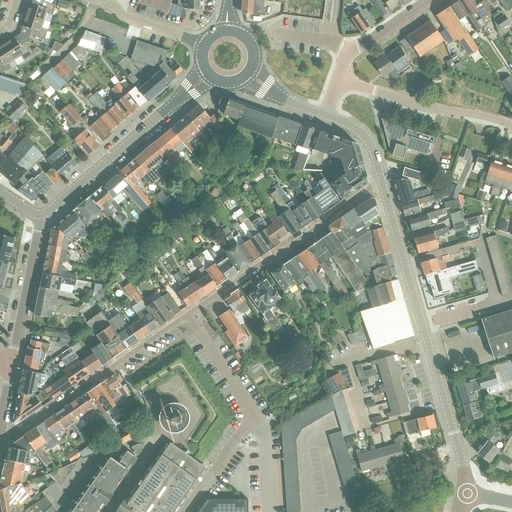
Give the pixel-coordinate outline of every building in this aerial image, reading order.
[(28,8),(25,14),(44,21),(51,23),(56,5),(41,0),(39,6),(30,3),(28,8)] [(138,0),(138,4),(184,19),(185,10),(203,11),(203,0),(138,0)] [(264,0),(242,0),(242,14),(265,17),(266,10),(263,9),(264,0)] [(404,3),(404,2),(406,0),(383,0),(391,11),(398,6),(399,7),(404,3)] [(460,0),(461,0),(470,13),(471,15),(481,29),(486,25),(484,22),(492,16),(484,0),(460,0)] [(511,0),(509,0),(508,1),(507,0),(490,0),(492,3),(497,0),(498,0),(507,12),(511,8),(511,0)] [(374,4),(382,17),(387,13),(379,1),(374,4)] [(459,1),(450,7),(459,21),(463,27),(469,23),(476,32),(481,29),(470,13),(468,15),(459,1)] [(376,23),(366,9),(363,11),(359,6),(348,14),(362,33),(376,23)] [(459,21),(450,7),(437,16),(445,29),(454,41),(457,39),(469,56),(478,49),(459,21)] [(44,21),(25,14),(23,21),(24,21),(22,26),(32,29),(30,35),(45,40),(48,30),(42,28),(44,21)] [(495,22),(497,28),(501,36),(505,34),(502,29),(510,24),(504,16),(495,22)] [(415,50),(420,57),(444,41),(430,21),(401,41),(410,54),(415,50)] [(449,45),(454,41),(445,29),(440,32),(449,45)] [(86,31),(78,46),(85,49),(99,52),(103,50),(103,49),(105,38),(86,31)] [(58,37),(54,44),(62,48),(66,42),(58,37)] [(10,40),(4,43),(15,60),(21,56),(25,62),(33,56),(25,43),(20,46),(14,38),(10,40)] [(112,40),(105,38),(103,49),(110,50),(112,40)] [(132,73),(127,77),(149,102),(173,81),(177,78),(164,63),(168,51),(137,41),(131,60),(155,68),(146,75),(150,79),(143,86),(132,73)] [(15,60),(4,43),(0,45),(0,71),(2,74),(11,68),(8,64),(15,60)] [(85,49),(78,46),(72,51),(79,60),(88,53),(85,49)] [(374,64),(380,72),(383,77),(389,73),(395,81),(401,78),(397,73),(410,65),(400,46),(386,56),(374,64)] [(63,60),(73,72),(80,65),(70,54),(63,60)] [(445,62),(450,71),(456,68),(452,59),(445,62)] [(53,69),(62,79),(71,70),(62,61),(53,69)] [(178,75),(183,70),(178,65),(172,69),(178,75)] [(62,79),(53,69),(52,68),(44,76),(52,85),(57,91),(66,83),(62,79)] [(495,73),(501,83),(506,79),(499,70),(495,73)] [(0,75),(0,90),(15,95),(16,93),(22,95),(26,84),(0,75)] [(39,81),(47,90),(52,85),(44,76),(39,81)] [(501,83),(510,96),(511,94),(511,78),(510,76),(506,79),(501,83)] [(111,80),(116,87),(136,110),(140,107),(141,108),(145,105),(144,103),(145,103),(134,89),(129,94),(115,77),(111,80)] [(411,87),(415,92),(422,87),(419,82),(411,87)] [(136,110),(116,87),(112,90),(119,98),(121,96),(123,98),(116,104),(127,117),(129,117),(132,115),(132,113),(136,110)] [(97,93),(94,96),(116,127),(121,123),(122,123),(125,121),(125,119),(127,117),(116,104),(111,99),(107,103),(97,93)] [(94,96),(89,99),(95,107),(96,106),(100,110),(95,114),(100,119),(99,119),(110,132),(113,130),(114,130),(117,128),(116,127),(94,96)] [(240,120),(246,105),(230,99),(222,96),(218,106),(220,106),(218,111),(219,113),(222,114),(221,116),(226,118),(227,116),(240,120)] [(19,101),(6,114),(13,122),(27,109),(19,101)] [(81,118),(74,111),(70,105),(61,112),(73,125),(71,127),(77,134),(78,133),(79,135),(74,140),(88,156),(100,145),(86,130),(85,131),(78,122),(81,118)] [(200,105),(186,116),(198,130),(202,135),(213,126),(219,132),(223,128),(221,124),(214,114),(211,117),(200,105)] [(272,137),(279,116),(246,105),(240,120),(237,127),(267,137),(264,146),(269,148),(272,137)] [(110,132),(99,119),(93,124),(86,116),(83,119),(103,142),(112,134),(110,132)] [(186,116),(172,129),(182,142),(183,143),(198,130),(186,116)] [(302,126),(303,126),(303,125),(279,116),(272,137),(295,145),(302,126)] [(384,129),(389,148),(394,150),(392,155),(404,159),(407,149),(427,155),(430,144),(432,145),(434,138),(413,131),(414,129),(381,119),(382,120),(388,122),(389,126),(384,127),(384,129)] [(302,126),(295,145),(297,146),(295,152),(300,153),(294,170),(303,170),(310,149),(317,131),(316,131),(315,130),(314,129),(310,127),(308,128),(303,126),(302,126)] [(172,129),(156,142),(165,153),(167,155),(169,158),(176,152),(177,154),(186,146),(183,143),(182,142),(172,129)] [(317,131),(310,149),(312,149),(312,148),(312,146),(344,157),(347,169),(345,170),(345,169),(344,169),(345,174),(331,184),(342,200),(350,195),(352,194),(355,192),(369,183),(365,172),(364,172),(362,166),(364,165),(357,144),(346,140),(346,141),(340,138),(328,134),(318,131),(318,130),(317,130),(317,131)] [(0,149),(0,173),(3,176),(15,161),(11,157),(10,156),(8,158),(1,152),(2,150),(4,151),(12,142),(8,139),(0,149)] [(11,157),(15,161),(27,171),(44,157),(27,139),(11,157)] [(156,142),(135,160),(154,183),(169,169),(178,179),(183,175),(169,158),(164,163),(162,160),(167,155),(165,153),(156,142)] [(51,157),(47,160),(52,166),(53,168),(62,178),(78,164),(68,152),(62,147),(51,157)] [(169,158),(183,175),(181,172),(188,166),(177,154),(176,152),(169,158)] [(489,157),(480,153),(473,171),(483,175),(489,157)] [(135,160),(129,165),(140,179),(148,188),(154,183),(135,160)] [(14,186),(19,180),(22,176),(27,171),(15,161),(3,176),(14,186)] [(490,195),(494,196),(504,165),(497,162),(496,163),(491,162),(485,183),(493,186),(490,195)] [(148,207),(152,204),(148,199),(135,183),(140,179),(129,165),(120,173),(130,185),(132,188),(148,206),(148,207)] [(511,183),(511,168),(511,167),(504,165),(494,196),(498,198),(501,188),(510,191),(511,183)] [(53,168),(45,174),(54,184),(55,185),(62,178),(53,168)] [(421,173),(405,168),(403,176),(419,181),(421,173)] [(32,178),(28,182),(41,196),(44,192),(46,192),(49,190),(49,188),(54,184),(45,174),(43,171),(39,175),(39,176),(34,180),(32,178)] [(113,199),(130,185),(120,173),(103,187),(113,199)] [(324,190),(320,193),(317,195),(310,186),(307,188),(307,190),(324,213),(341,202),(325,178),(324,178),(321,173),(315,177),(324,190)] [(22,176),(19,180),(24,185),(17,191),(31,201),(36,201),(41,197),(41,196),(28,182),(22,176)] [(312,221),(324,213),(307,190),(304,192),(303,191),(305,190),(296,176),(289,181),(297,193),(296,194),(302,204),(301,204),(301,205),(312,221)] [(400,205),(401,204),(426,197),(424,191),(414,193),(411,181),(402,179),(394,182),(400,205)] [(103,187),(91,197),(109,218),(113,215),(107,207),(111,203),(119,214),(123,210),(113,199),(103,187)] [(286,196),(281,187),(277,190),(303,228),(312,221),(301,205),(297,208),(292,202),(291,202),(286,196)] [(129,191),(128,192),(141,207),(143,210),(147,206),(148,206),(132,188),(129,191)] [(303,228),(277,190),(271,195),(284,213),(279,216),(292,235),(303,228)] [(463,191),(463,192),(462,196),(464,196),(476,200),(477,195),(463,191)] [(426,197),(401,204),(402,210),(402,211),(403,215),(404,215),(404,216),(421,211),(419,206),(444,198),(442,193),(432,195),(426,197)] [(91,197),(74,211),(86,226),(87,227),(102,214),(114,229),(116,227),(109,218),(91,197)] [(373,238),(385,235),(383,228),(383,227),(380,215),(375,199),(371,198),(354,209),(365,225),(367,232),(370,231),(372,232),(373,238)] [(458,199),(444,203),(446,208),(446,209),(460,205),(458,199)] [(446,208),(408,219),(412,231),(431,225),(429,219),(445,214),(447,214),(446,209),(446,208)] [(261,257),(270,251),(251,223),(245,213),(244,214),(241,209),(234,213),(238,218),(242,224),(240,226),(261,257)] [(354,209),(343,217),(360,244),(363,248),(370,242),(369,239),(373,238),(372,232),(370,231),(367,232),(365,225),(354,209)] [(74,211),(57,226),(68,240),(73,245),(83,237),(79,232),(86,226),(74,211)] [(450,215),(453,223),(464,219),(462,211),(450,215)] [(259,218),(251,223),(270,251),(280,244),(278,240),(288,233),(276,214),(270,219),(273,224),(268,227),(263,219),(259,218)] [(329,227),(332,231),(347,253),(360,244),(359,244),(343,217),(329,227)] [(464,219),(453,223),(455,232),(467,228),(464,219)] [(237,222),(232,225),(239,235),(234,238),(240,246),(252,263),(261,257),(240,226),(237,222)] [(52,230),(49,246),(67,250),(68,240),(57,226),(52,230)] [(91,227),(89,229),(106,251),(111,247),(95,228),(93,229),(91,227)] [(252,263),(240,246),(227,227),(222,231),(232,246),(226,251),(239,271),(252,263)] [(447,228),(414,238),(416,246),(415,248),(416,251),(418,253),(418,254),(438,248),(435,238),(445,235),(445,234),(449,232),(447,228)] [(469,237),(470,241),(479,239),(480,230),(474,231),(475,236),(469,237)] [(356,292),(367,289),(371,287),(364,277),(347,253),(332,231),(321,240),(332,257),(356,292)] [(0,260),(9,263),(10,262),(9,262),(11,253),(12,253),(13,248),(15,238),(0,234),(0,260)] [(347,253),(364,277),(379,269),(394,264),(390,253),(385,235),(373,238),(369,239),(370,242),(363,248),(360,244),(347,253)] [(511,293),(511,286),(497,235),(486,238),(502,296),(511,293)] [(324,262),(332,257),(321,240),(309,248),(320,265),(342,297),(350,293),(331,266),(328,268),(324,262)] [(421,263),(424,275),(440,270),(438,264),(444,262),(444,261),(449,259),(448,255),(460,252),(457,245),(423,255),(425,262),(421,263)] [(49,246),(46,258),(63,262),(65,262),(69,263),(71,255),(66,254),(67,250),(49,246)] [(211,248),(207,250),(227,280),(238,272),(226,255),(219,259),(216,255),(211,248)] [(309,248),(297,256),(308,274),(309,275),(318,288),(321,292),(325,290),(322,286),(318,280),(318,279),(313,272),(312,271),(320,265),(309,248)] [(208,260),(203,264),(202,264),(218,287),(227,280),(207,250),(202,253),(208,260)] [(82,256),(89,264),(94,260),(87,252),(82,256)] [(142,258),(150,269),(158,263),(150,253),(142,258)] [(204,278),(198,282),(206,295),(218,287),(202,264),(203,264),(198,256),(192,260),(204,278)] [(318,288),(308,274),(297,256),(283,265),(296,284),(297,284),(296,282),(304,276),(306,278),(304,279),(313,292),(318,288)] [(46,258),(43,273),(76,279),(77,275),(67,273),(68,271),(62,269),(63,262),(46,258)] [(0,286),(3,287),(9,263),(0,260),(0,286)] [(440,270),(425,275),(428,283),(430,283),(431,286),(431,287),(434,299),(446,296),(445,295),(445,296),(444,294),(450,292),(452,291),(449,280),(449,279),(449,278),(478,270),(475,261),(440,270)] [(124,275),(128,281),(143,271),(137,262),(123,272),(125,275),(124,275)] [(379,269),(364,277),(371,287),(398,280),(397,278),(396,276),(397,276),(395,270),(393,264),(379,269)] [(289,289),(296,284),(283,265),(272,273),(286,294),(285,295),(296,312),(302,308),(289,289)] [(181,271),(177,273),(182,281),(196,302),(206,295),(198,282),(197,281),(193,284),(188,277),(186,278),(181,271)] [(43,273),(40,288),(59,291),(61,283),(76,286),(77,280),(76,279),(43,273)] [(182,281),(177,273),(173,276),(183,290),(179,293),(188,307),(196,302),(182,281)] [(481,274),(472,276),(477,293),(486,291),(481,274)] [(283,303),(280,298),(273,289),(267,280),(266,281),(266,280),(262,279),(258,282),(258,285),(258,286),(257,286),(259,289),(249,296),(258,308),(263,314),(265,317),(263,319),(272,333),(282,326),(272,311),(283,303)] [(361,311),(366,329),(370,340),(374,350),(414,336),(398,279),(398,280),(371,287),(367,289),(373,308),(361,311)] [(123,288),(130,297),(137,293),(130,283),(123,288)] [(40,288),(38,302),(62,307),(62,305),(70,306),(71,302),(57,299),(59,291),(40,288)] [(226,301),(237,316),(249,308),(245,302),(246,301),(238,289),(230,295),(232,297),(226,301)] [(153,303),(147,307),(160,326),(175,316),(181,311),(168,292),(161,297),(158,292),(149,298),(153,303)] [(142,301),(132,308),(137,314),(137,315),(141,319),(140,319),(150,333),(160,326),(147,307),(142,301)] [(62,307),(38,302),(35,315),(51,318),(52,310),(55,311),(54,313),(78,317),(80,308),(70,306),(62,305),(62,307)] [(229,309),(219,316),(228,329),(225,331),(226,333),(236,347),(249,338),(229,309)] [(124,331),(118,335),(127,348),(138,341),(118,310),(113,314),(124,331)] [(118,310),(138,341),(150,333),(140,319),(130,327),(118,310)] [(511,310),(482,320),(494,358),(511,352),(511,310)] [(102,311),(86,322),(92,330),(98,338),(112,358),(127,348),(118,335),(102,311)] [(172,333),(179,337),(183,331),(176,327),(172,333)] [(54,329),(53,337),(55,337),(75,340),(76,335),(71,334),(71,332),(54,329)] [(352,345),(370,340),(366,329),(347,335),(352,345)] [(98,338),(89,345),(92,349),(102,365),(112,358),(98,338)] [(28,348),(24,370),(41,373),(43,365),(43,366),(46,352),(49,352),(50,344),(32,341),(30,348),(28,348)] [(63,371),(66,376),(73,386),(89,374),(78,358),(71,347),(59,355),(68,368),(63,371)] [(88,351),(78,358),(89,374),(102,365),(92,349),(88,352),(88,351)] [(379,364),(381,374),(399,369),(397,362),(395,362),(393,355),(371,361),(373,366),(379,364)] [(239,376),(248,371),(245,366),(237,372),(239,376)] [(354,387),(348,368),(339,371),(349,387),(349,388),(354,387)] [(378,386),(379,390),(401,383),(399,377),(401,376),(399,369),(381,374),(384,384),(378,386)] [(24,370),(19,393),(30,395),(34,393),(37,391),(38,391),(40,391),(45,390),(51,400),(73,386),(66,376),(48,388),(45,383),(40,383),(41,381),(45,382),(47,381),(48,377),(46,375),(42,374),(42,373),(41,373),(24,370)] [(114,374),(101,383),(111,398),(112,400),(119,396),(123,402),(126,399),(129,403),(132,400),(114,374)] [(327,381),(334,392),(346,386),(339,374),(327,381)] [(478,399),(475,391),(498,384),(495,374),(470,382),(457,386),(463,404),(464,406),(474,403),(473,401),(478,399)] [(101,383),(94,388),(109,410),(116,406),(116,405),(112,400),(111,398),(101,383)] [(387,392),(389,402),(407,397),(405,390),(403,390),(401,383),(379,390),(381,394),(387,392)] [(230,401),(237,396),(228,385),(221,391),(230,401)] [(94,388),(87,392),(97,407),(103,415),(108,424),(112,421),(106,412),(109,410),(94,388)] [(30,395),(19,393),(13,423),(16,425),(51,400),(45,390),(40,391),(40,393),(36,396),(34,393),(30,395)] [(331,396),(333,401),(345,398),(342,390),(331,396)] [(87,392),(66,407),(77,422),(82,418),(87,426),(93,421),(88,414),(97,407),(87,392)] [(335,407),(333,401),(331,396),(281,425),(286,511),(300,511),(301,511),(296,440),(302,429),(336,410),(335,407)] [(407,397),(389,402),(392,412),(386,413),(388,418),(409,412),(407,405),(409,404),(407,397)] [(345,398),(333,401),(335,407),(346,404),(345,398)] [(474,403),(464,406),(463,406),(468,421),(481,417),(477,402),(474,403)] [(346,404),(335,407),(337,413),(348,410),(346,404)] [(89,440),(84,433),(77,422),(66,407),(54,416),(63,430),(64,431),(72,425),(84,443),(89,440)] [(167,413),(166,414),(166,415),(165,416),(165,417),(165,418),(165,419),(165,420),(166,422),(166,423),(167,424),(167,425),(168,425),(169,426),(170,427),(171,427),(172,428),(174,428),(175,428),(177,428),(178,427),(179,427),(181,426),(181,425),(182,425),(182,424),(183,423),(183,422),(184,421),(184,420),(184,419),(184,418),(184,417),(184,415),(183,414),(182,412),(181,412),(181,411),(180,411),(179,410),(178,409),(177,409),(176,409),(174,409),(173,409),(171,409),(170,410),(169,411),(168,411),(168,412),(167,412),(167,413)] [(348,410),(337,413),(340,425),(352,422),(348,410)] [(366,438),(367,428),(370,429),(371,411),(360,410),(359,423),(362,423),(362,438),(366,438)] [(496,423),(493,414),(487,416),(491,429),(497,428),(496,423)] [(410,434),(416,433),(421,431),(422,437),(429,436),(431,433),(430,429),(436,428),(433,415),(407,421),(410,434)] [(57,434),(63,430),(54,416),(44,422),(59,444),(63,442),(57,434)] [(44,422),(36,428),(51,449),(55,455),(62,449),(59,444),(44,422)] [(352,422),(340,425),(344,437),(356,434),(352,422)] [(36,428),(25,436),(39,457),(46,466),(52,462),(46,452),(51,449),(36,428)] [(494,429),(490,434),(489,433),(482,441),(486,444),(478,454),(488,462),(498,449),(493,445),(500,437),(499,436),(500,435),(494,429)] [(359,487),(344,437),(342,431),(329,435),(349,503),(363,499),(359,487)] [(25,436),(8,447),(30,451),(34,457),(37,458),(39,457),(25,436)] [(395,444),(385,447),(390,463),(404,459),(398,438),(394,439),(395,444)] [(119,511),(118,511),(176,511),(207,469),(168,442),(126,502),(124,501),(118,510),(119,511)] [(134,453),(138,456),(144,447),(140,444),(132,447),(131,448),(135,451),(134,453)] [(371,451),(376,467),(390,463),(385,447),(376,450),(374,445),(370,446),(371,451)] [(8,447),(5,460),(25,464),(30,465),(31,459),(34,457),(30,451),(8,447)] [(376,467),(371,451),(362,454),(360,449),(356,450),(362,471),(376,467)] [(67,457),(71,463),(81,456),(78,450),(67,457)] [(98,511),(105,503),(107,504),(113,495),(111,494),(137,458),(125,450),(117,462),(108,456),(69,511),(98,511)] [(437,451),(421,455),(423,465),(440,461),(437,451)] [(5,460),(3,473),(27,477),(28,473),(24,472),(25,464),(5,460)] [(49,474),(61,488),(79,462),(78,461),(49,474)] [(3,473),(0,487),(0,490),(21,483),(22,483),(26,482),(27,477),(3,473)] [(0,490),(0,495),(2,511),(12,511),(23,505),(31,500),(21,483),(0,490)] [(54,511),(56,511),(52,506),(53,506),(46,497),(27,510),(23,511),(54,511)] [(207,499),(198,511),(248,511),(248,499),(207,499)]
